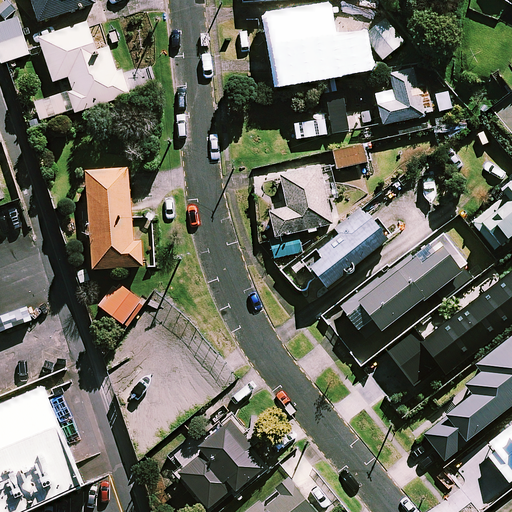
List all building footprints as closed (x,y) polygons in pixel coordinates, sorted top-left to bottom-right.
[(31,0),(39,22),(97,3),(96,0),(31,0)] [(279,55),(283,85),(343,75),(333,14),(304,19),(307,31),(285,35),(288,53),(279,55)] [(29,54),(18,18),(0,23),(0,59),(1,63),(29,54)] [(369,38),(387,62),(410,45),(391,21),(369,38)] [(96,52),(87,23),(39,39),(53,82),(64,79),(75,112),(129,95),(121,71),(117,72),(109,48),(96,52)] [(511,89),(511,69),(509,66),(498,75),(510,91),(511,89)] [(383,108),(388,128),(430,118),(419,70),(394,76),(401,104),(383,108)] [(445,113),(457,110),(453,93),(440,96),(445,113)] [(67,112),(61,94),(35,103),(41,120),(67,112)] [(342,172),(373,165),(369,147),(338,154),(342,172)] [(1,152),(0,152),(0,181),(1,184),(13,180),(1,152)] [(134,246),(129,169),(86,172),(93,269),(154,265),(153,245),(134,246)] [(274,214),(280,240),(339,227),(326,169),(285,179),(292,210),(274,214)] [(476,224),(498,251),(511,240),(511,187),(505,194),(508,198),(476,224)] [(310,264),(332,292),(394,245),(367,210),(339,231),(344,237),(310,264)] [(302,251),(299,237),(271,243),(274,258),(302,251)] [(376,321),(384,332),(464,271),(446,248),(438,253),(433,246),(417,258),(415,256),(383,281),(382,279),(344,307),(362,331),(376,321)] [(511,326),(511,275),(425,344),(417,334),(392,354),(420,388),(444,369),(449,375),(511,326)] [(140,300),(120,285),(103,308),(123,323),(140,300)] [(142,391),(163,418),(190,397),(185,391),(210,371),(194,349),(197,346),(181,325),(174,330),(164,317),(138,337),(142,342),(130,351),(154,382),(142,391)] [(470,443),(511,409),(511,340),(478,367),(484,375),(468,388),(475,396),(448,417),(427,434),(449,461),(471,444),(470,443)] [(0,511),(34,511),(89,487),(47,386),(0,404),(0,511)] [(253,446),(230,419),(196,448),(201,454),(179,472),(208,508),(234,487),(236,490),(264,467),(249,449),(253,446)] [(487,456),(510,485),(511,483),(511,428),(490,446),(494,451),(487,456)] [(321,511),(334,502),(314,476),(298,489),(289,477),(275,487),(280,494),(264,506),(260,500),(245,511),(321,511)]
